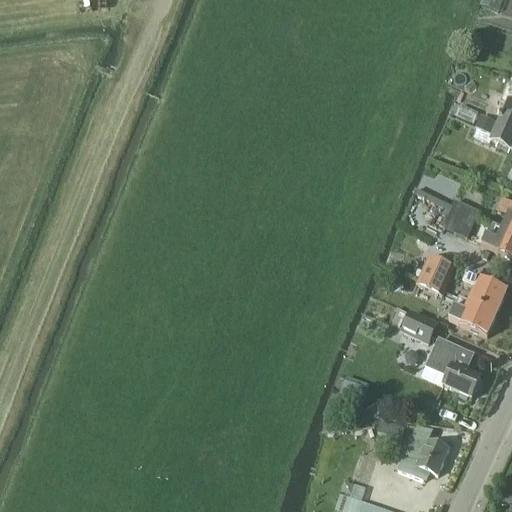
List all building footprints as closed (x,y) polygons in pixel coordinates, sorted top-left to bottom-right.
[(511,102),(508,101),(500,120),(511,125),(511,102)] [(481,119),(475,130),(491,137),(496,126),(481,119)] [(496,128),(489,144),(491,145),(511,154),(511,153),(511,125),(500,120),(496,128)] [(511,208),(502,203),(497,215),(507,221),(503,231),(502,232),(511,236),(511,208)] [(444,232),(456,237),(467,210),(456,205),(452,214),(444,232)] [(467,210),(456,237),(468,242),(479,215),(467,210)] [(492,226),(482,249),(511,262),(511,236),(502,232),(503,231),(492,226)] [(430,294),(442,266),(430,261),(418,288),(430,294)] [(442,266),(430,294),(442,299),(455,271),(442,266)] [(475,295),(470,306),(498,318),(508,295),(469,279),(464,291),(475,295)] [(488,341),(498,318),(470,306),(466,316),(454,311),(448,324),(488,341)] [(429,351),(438,329),(412,317),(402,339),(429,351)] [(425,371),(421,380),(443,390),(472,403),(481,382),(466,376),(474,358),(439,342),(425,371)] [(361,412),(370,389),(346,380),(337,403),(361,412)] [(404,441),(405,428),(381,425),(379,436),(404,441)] [(430,445),(434,434),(417,429),(413,440),(411,440),(397,473),(425,485),(429,476),(438,480),(449,454),(430,445)] [(379,511),(363,507),(350,503),(346,511),(379,511)]
